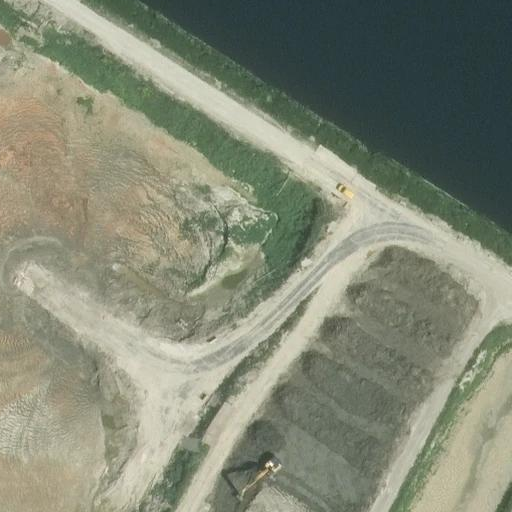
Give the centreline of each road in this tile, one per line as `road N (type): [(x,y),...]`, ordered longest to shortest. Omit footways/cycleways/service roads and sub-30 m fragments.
road 1 (track): [(192,511),(378,198)]
road 2 (track): [(379,511),(507,279)]
